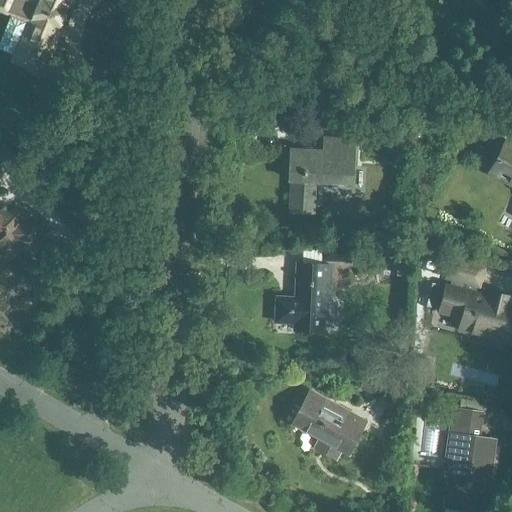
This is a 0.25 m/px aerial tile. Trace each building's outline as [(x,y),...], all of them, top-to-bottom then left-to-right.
[(45,67),(45,66),(53,46),(59,32),(56,31),(66,5),(65,5),(66,0),(38,0),(38,1),(34,0),(0,0),(0,10),(12,15),(0,46),(0,48),(13,53),(10,60),(28,68),(31,61),(45,67)] [(386,128),(386,153),(422,153),(422,129),(386,128)] [(291,149),(290,180),(293,180),(291,211),(312,212),(314,181),(351,183),(354,140),(324,138),(324,151),(291,149)] [(511,147),(505,143),(490,172),(511,183),(511,147)] [(0,246),(16,247),(16,241),(31,242),(32,227),(17,226),(18,213),(0,211),(0,246)] [(323,260),(350,261),(351,246),(323,245),(323,260)] [(463,316),(460,327),(460,328),(511,341),(511,304),(509,303),(510,298),(504,296),(505,296),(504,296),(496,294),(495,293),(495,294),(489,292),(488,298),(474,294),(477,284),(479,285),(483,269),(450,261),(446,276),(453,278),(450,288),(446,287),(441,310),(463,316)] [(325,264),(298,263),(296,299),(277,298),(276,328),(322,331),(324,301),(329,302),(330,284),(325,283),(325,264)] [(416,359),(415,384),(431,385),(432,373),(428,372),(428,360),(416,359)] [(407,380),(387,374),(378,396),(399,404),(407,380)] [(378,384),(363,379),(359,390),(374,395),(378,384)] [(424,392),(410,390),(410,416),(424,416),(424,392)] [(341,449),(347,452),(364,420),(310,391),(293,423),(327,441),(322,450),(336,458),(341,449)] [(483,417),(483,414),(453,410),(447,458),(451,459),(445,506),(484,511),(487,491),(484,490),(486,477),(489,477),(494,441),(477,438),(481,416),(483,417)]
